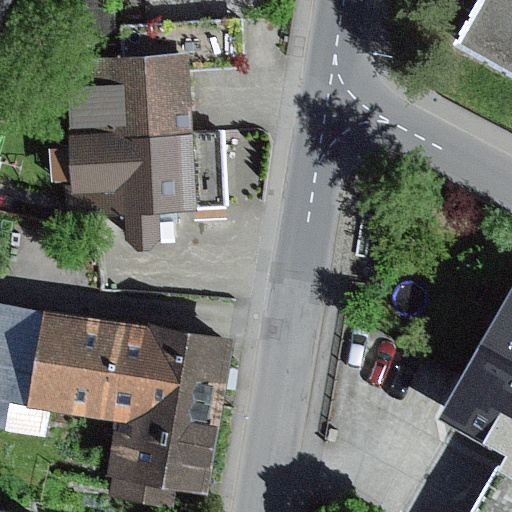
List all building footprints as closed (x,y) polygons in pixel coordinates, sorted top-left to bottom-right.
[(0,0),(0,30),(14,0),(0,0)] [(511,0),(485,0),(467,32),(511,56),(511,0)] [(124,22),(126,55),(194,51),(245,48),(244,16),(124,22)] [(67,57),(70,135),(197,129),(194,51),(126,55),(67,57)] [(197,129),(70,135),(73,206),(130,204),(131,229),(145,243),(159,241),(166,234),(165,204),(229,202),(227,130),(197,129)] [(33,401),(49,306),(0,298),(0,423),(29,428),(33,401)] [(511,305),(455,406),(511,438),(511,305)] [(239,337),(49,306),(33,401),(120,415),(123,397),(226,414),(239,337)] [(123,397),(120,415),(108,492),(176,503),(179,479),(215,485),(226,414),(123,397)] [(511,511),(511,460),(482,511),(511,511)] [(41,511),(42,509),(0,503),(0,511),(41,511)]
